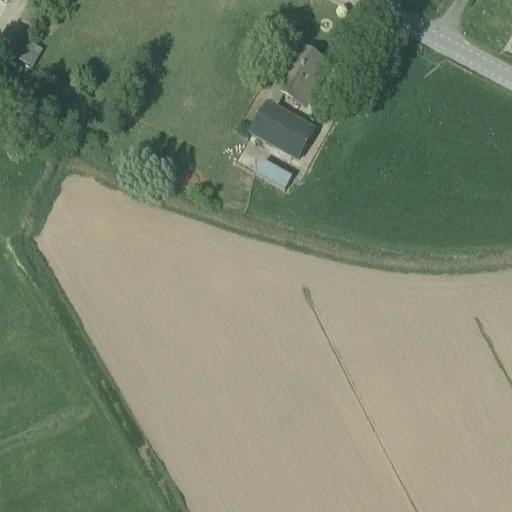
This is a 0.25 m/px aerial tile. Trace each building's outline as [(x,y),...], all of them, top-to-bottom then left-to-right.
[(33,31),(41,16),(28,9),(20,25),(33,31)] [(33,70),(42,53),(28,46),(19,64),(32,71),(33,70)] [(275,113),(283,99),(304,110),(320,82),(317,80),(324,66),(298,51),(274,94),(275,94),(267,108),(275,113)] [(313,134),(275,113),(267,108),(250,138),(297,163),(313,134)] [(286,178),(257,163),(252,172),(280,188),(286,178)]
